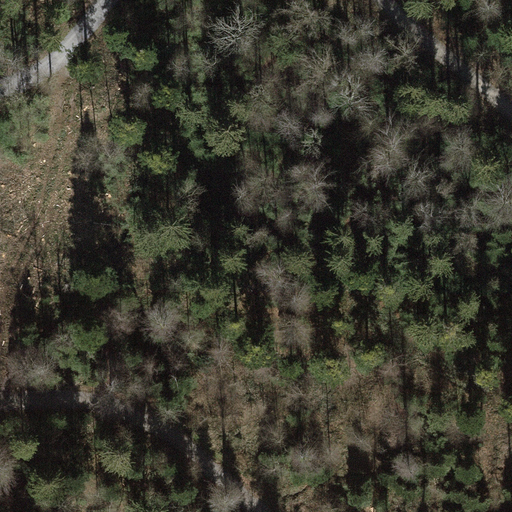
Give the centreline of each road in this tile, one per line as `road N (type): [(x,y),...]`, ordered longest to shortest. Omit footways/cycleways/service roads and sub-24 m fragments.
road 1 (track): [(0,401),(93,396),(133,408),(181,431),(259,511)]
road 2 (track): [(0,83),(30,76),(85,32),(108,0)]
